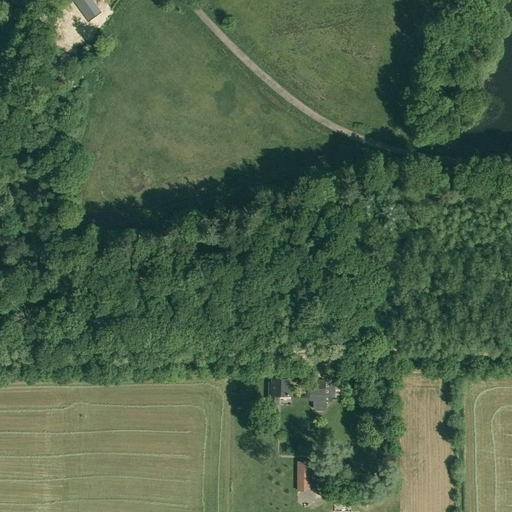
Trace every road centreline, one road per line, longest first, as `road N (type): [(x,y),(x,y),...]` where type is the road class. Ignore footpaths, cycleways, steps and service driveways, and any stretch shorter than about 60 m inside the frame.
road 1 (track): [(0,361),(511,353)]
road 2 (track): [(189,0),(323,122),(402,149),(511,153)]
